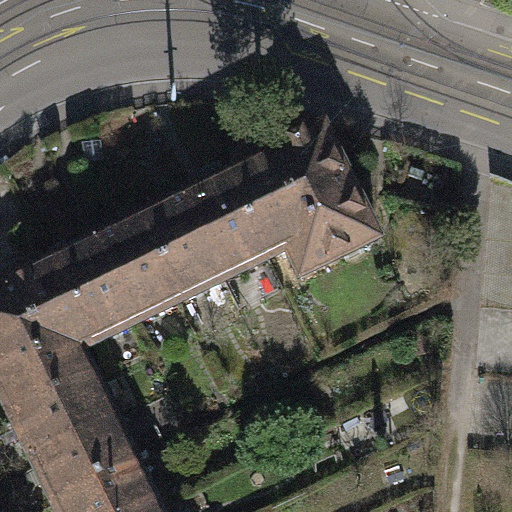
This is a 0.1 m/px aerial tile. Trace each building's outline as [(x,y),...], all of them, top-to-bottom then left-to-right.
[(250,221),(344,175),(323,133),(310,140),(304,127),(277,140),(283,153),(229,179),(250,221)] [(250,221),(269,260),(288,250),(301,277),(376,240),(344,175),(250,221)] [(225,281),(269,260),(250,221),(229,179),(186,201),(225,281)] [(181,303),(225,281),(186,201),(141,222),(181,303)] [(137,324),(181,303),(141,222),(97,244),(137,324)] [(92,346),(137,324),(97,244),(53,266),(73,308),(92,346)] [(0,343),(73,308),(53,266),(0,291),(0,343)] [(80,352),(92,346),(73,308),(0,343),(0,393),(12,417),(92,378),(80,352)] [(114,422),(92,378),(12,417),(33,461),(114,422)] [(135,466),(114,422),(33,461),(55,505),(135,466)] [(153,511),(157,510),(135,466),(55,505),(58,511),(153,511)]
